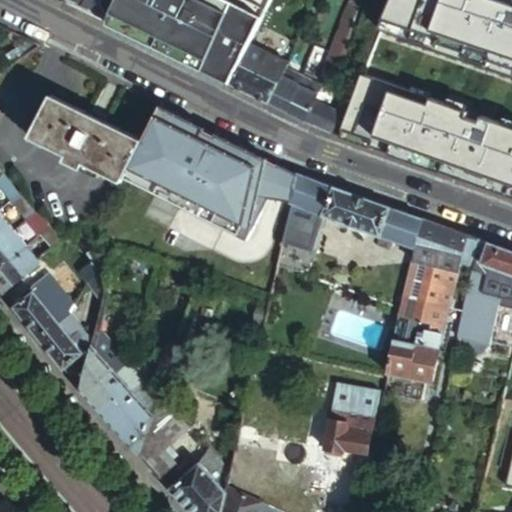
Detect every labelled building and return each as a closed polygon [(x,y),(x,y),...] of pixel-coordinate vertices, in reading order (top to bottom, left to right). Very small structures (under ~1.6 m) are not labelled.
[(78,0),(76,4),(108,21),(117,0),(78,0)] [(118,0),(109,25),(172,56),(176,49),(195,59),(191,65),(230,85),(248,46),(269,0),(232,0),(232,2),(226,0),(118,0)] [(421,0),(420,4),(485,27),(495,0),(421,0)] [(324,83),(341,90),(345,67),(359,8),(346,4),(319,81),(324,83)] [(414,48),(385,37),(375,65),(371,73),(362,94),(393,106),(414,48)] [(230,85),(238,89),(269,104),(286,69),(288,65),(248,46),(230,85)] [(176,49),(172,56),(191,65),(195,59),(176,49)] [(286,69),(269,104),(273,106),(287,113),(302,78),(286,69)] [(303,121),(306,122),(316,103),(317,101),(322,88),(302,78),(287,113),(303,121)] [(316,103),(306,122),(324,131),(333,135),(342,114),(331,108),(341,90),(324,83),(322,88),(317,101),(316,103)] [(122,180),(143,140),(105,122),(91,115),(53,96),(34,136),(71,154),(68,160),(82,167),(85,162),(122,180)] [(93,109),(91,115),(105,122),(107,116),(93,109)] [(340,190),(297,173),(293,194),(291,201),(313,211),(318,213),(324,215),(415,248),(424,220),(393,210),(340,190)] [(1,191),(8,199),(18,191),(12,183),(1,191)] [(18,191),(8,199),(22,217),(33,208),(30,205),(18,191)] [(290,210),(288,216),(285,235),(282,244),(315,251),(321,217),(290,210)] [(0,215),(0,239),(12,230),(0,215)] [(481,240),(424,220),(415,248),(409,269),(403,295),(463,309),(467,289),(473,261),(481,240)] [(35,230),(39,234),(48,227),(44,222),(35,230)] [(48,227),(39,234),(50,247),(59,241),(48,227)] [(0,267),(25,246),(12,230),(0,239),(0,267)] [(511,250),(481,240),(473,261),(511,274),(511,250)] [(78,261),(91,251),(85,243),(72,253),(78,261)] [(36,258),(25,246),(0,267),(0,290),(3,293),(39,262),(36,258)] [(59,246),(39,262),(46,271),(66,255),(59,246)] [(100,261),(91,251),(78,261),(87,272),(100,261)] [(104,294),(109,273),(100,261),(87,272),(104,294)] [(45,283),(33,292),(58,321),(69,312),(45,283)] [(18,303),(13,306),(19,313),(39,337),(58,321),(33,292),(32,293),(27,287),(13,297),(18,303)] [(463,309),(458,330),(457,336),(474,339),(490,343),(499,296),(467,289),(463,309)] [(446,326),(458,330),(463,309),(403,295),(398,321),(394,341),(440,351),(446,326)] [(265,326),(269,308),(258,305),(253,324),(265,326)] [(88,358),(92,341),(69,312),(58,321),(84,353),(88,358)] [(84,353),(58,321),(39,337),(56,357),(65,368),(84,353)] [(96,327),(92,341),(88,358),(81,387),(89,397),(98,406),(111,395),(103,385),(115,374),(97,354),(110,343),(96,327)] [(474,339),(457,336),(455,346),(471,350),(474,339)] [(394,341),(388,372),(433,382),(440,351),(394,341)] [(121,354),(110,343),(97,354),(115,374),(128,362),(121,354)] [(153,347),(145,344),(140,361),(149,363),(153,347)] [(328,361),(261,346),(258,359),(325,374),(328,361)] [(81,387),(88,358),(84,353),(65,368),(81,387)] [(140,361),(137,372),(144,380),(149,363),(140,361)] [(132,393),(145,381),(144,380),(137,372),(128,362),(115,374),(103,385),(111,395),(98,406),(113,424),(126,412),(120,404),(132,393)] [(384,399),(388,374),(372,371),(368,395),(384,399)] [(153,415),(159,396),(145,381),(132,393),(153,415)] [(124,436),(139,453),(153,415),(132,393),(120,404),(126,412),(113,424),(124,436)] [(359,412),(362,396),(350,393),(348,410),(359,412)] [(378,427),(384,399),(368,395),(363,394),(362,396),(359,412),(348,410),(334,406),(326,448),(329,448),(328,452),(342,455),(343,452),(346,453),(346,449),(368,454),(372,426),(378,427)] [(139,453),(160,475),(175,462),(163,449),(188,427),(159,396),(153,415),(139,453)] [(511,400),(503,399),(500,413),(511,416),(511,400)] [(192,511),(221,511),(225,496),(228,484),(230,478),(230,474),(208,449),(200,463),(199,464),(171,488),(192,511)] [(234,461),(230,474),(230,478),(266,495),(271,478),(234,461)] [(225,496),(221,511),(280,511),(282,509),(264,501),(228,484),(225,496)]
